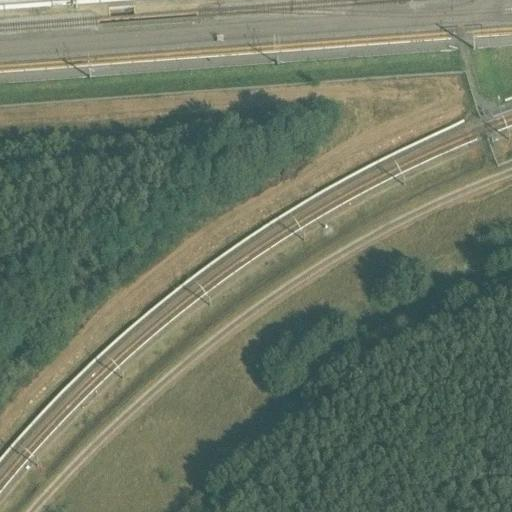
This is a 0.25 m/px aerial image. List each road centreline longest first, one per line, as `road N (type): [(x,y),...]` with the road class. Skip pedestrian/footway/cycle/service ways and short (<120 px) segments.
road 1 (track): [(33,511),(176,374),(262,308),(414,219),(511,178)]
road 2 (track): [(0,49),(488,19),(495,0)]
